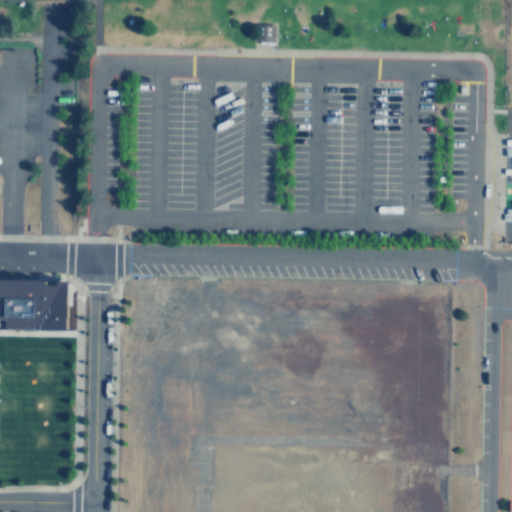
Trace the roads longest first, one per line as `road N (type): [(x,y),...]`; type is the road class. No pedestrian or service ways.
road 1 (tertiary): [(502,261),(0,253)]
road 2 (tertiary): [(96,256),(88,511)]
road 3 (tertiary): [(502,261),(487,306),(483,511)]
